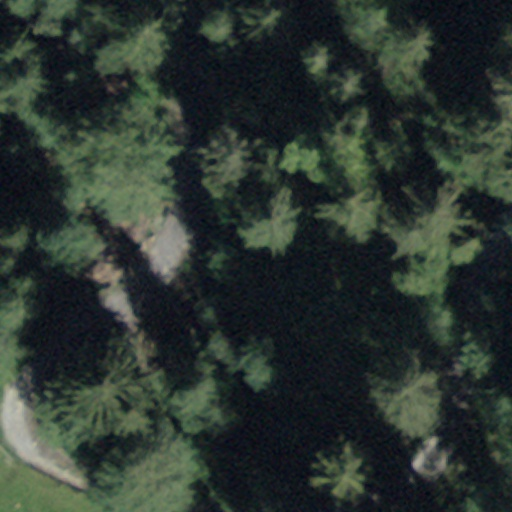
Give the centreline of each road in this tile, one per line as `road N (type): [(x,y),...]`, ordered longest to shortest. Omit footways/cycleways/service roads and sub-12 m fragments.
road 1 (track): [(186,0),(196,63),(195,264),(181,314),(133,350),(59,364),(24,386),(17,417),(28,442),(126,495),(233,511)]
road 2 (track): [(352,511),(394,498),(448,457),(459,426),(473,291),(511,232)]
